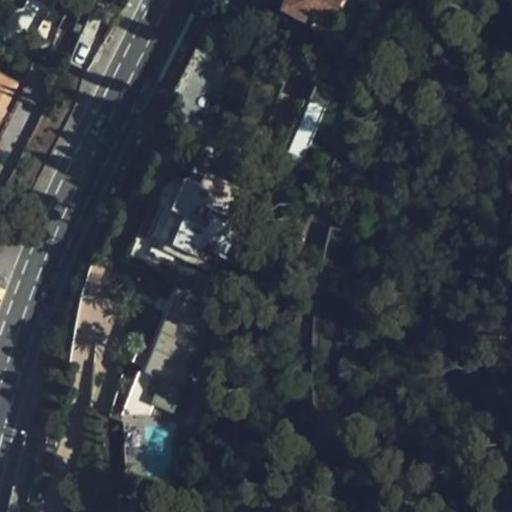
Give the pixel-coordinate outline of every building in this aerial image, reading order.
[(328,28),(341,0),(289,0),(283,14),(305,24),(308,18),(328,28)] [(0,107),(12,82),(0,76),(0,107)] [(0,190),(0,195),(19,204),(31,178),(33,174),(35,170),(36,167),(38,163),(40,159),(41,155),(43,152),(45,148),(47,144),(49,140),(51,137),(52,134),(55,130),(56,126),(58,123),(60,119),(62,116),(64,112),(66,108),(68,105),(46,93),(0,190)] [(232,230),(237,217),(241,219),(250,196),(209,180),(206,187),(185,179),(182,188),(180,189),(179,191),(177,194),(176,196),(175,198),(174,200),(173,203),(173,206),(173,208),(173,211),(172,217),(183,220),(171,251),(202,262),(205,253),(241,266),(251,237),(232,230)] [(185,392),(234,275),(216,266),(205,290),(196,286),(191,296),(181,292),(145,375),(185,392)]
